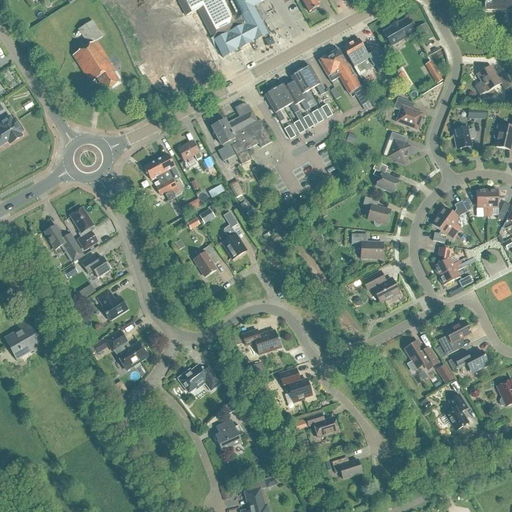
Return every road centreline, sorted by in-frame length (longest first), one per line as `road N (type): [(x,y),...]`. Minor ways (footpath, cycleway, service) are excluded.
road 1 (primary): [(105,150),(390,0)]
road 2 (residential): [(450,183),(433,139),(456,60),(427,0)]
road 3 (residential): [(324,363),(309,354),(290,320),(267,309),(210,336),(176,333)]
road 4 (residential): [(176,333),(153,315),(97,176)]
road 5 (residential): [(172,511),(122,430),(132,399),(149,383)]
road 6 (residential): [(215,507),(198,444),(149,383)]
road 7 (residential): [(450,183),(421,212),(413,241),(436,307)]
road 8 (residential): [(0,31),(73,145)]
road 9 (residential): [(393,511),(511,462)]
road 10 (residential): [(436,307),(324,363)]
road 11 (residential): [(57,321),(1,210)]
